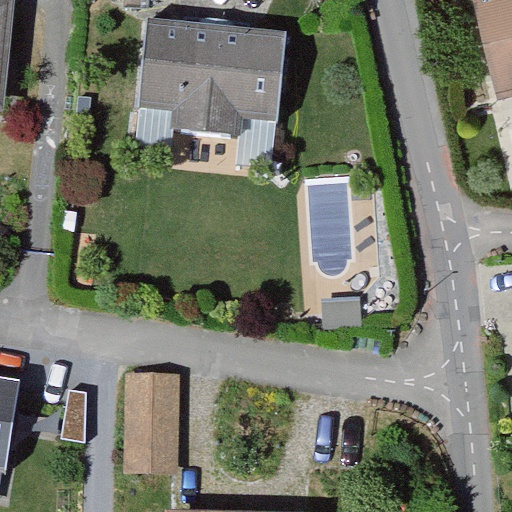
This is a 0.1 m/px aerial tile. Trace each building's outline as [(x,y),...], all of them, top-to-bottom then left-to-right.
[(0,0),(0,114),(4,115),(14,0),(0,0)] [(511,0),(493,0),(508,74),(511,73),(511,0)] [(284,32),(146,21),(139,111),(173,114),(172,133),(242,139),(243,121),(277,124),(284,32)] [(125,375),(124,475),(178,476),(179,375),(125,375)] [(0,476),(5,477),(19,382),(0,379),(0,476)]
